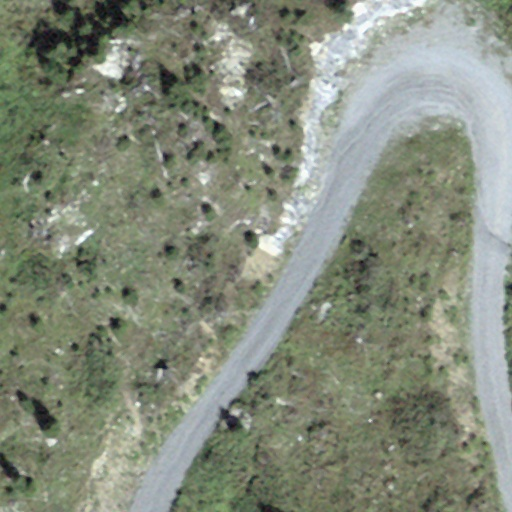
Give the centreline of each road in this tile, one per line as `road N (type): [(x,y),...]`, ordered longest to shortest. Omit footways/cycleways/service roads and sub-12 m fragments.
road 1 (track): [(160,511),(190,429),(337,190),(374,80),(445,48),(511,117)]
road 2 (track): [(511,142),(489,281),(496,405),(511,462)]
